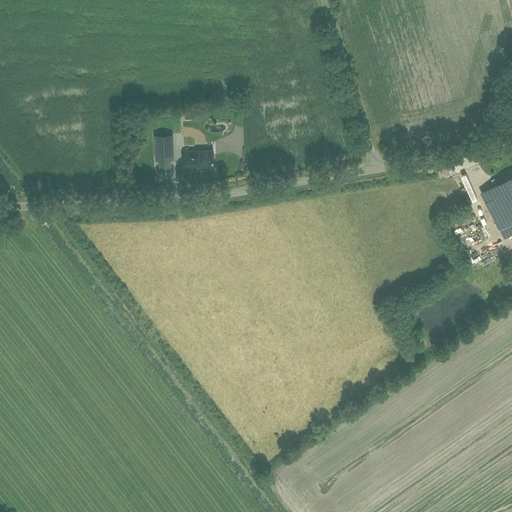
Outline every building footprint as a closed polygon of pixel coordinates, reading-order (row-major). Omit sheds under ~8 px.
[(185,118),(193,118),(193,110),(185,110),(185,118)] [(174,158),(173,140),(155,141),(156,159),(174,158)] [(185,171),(214,170),(213,149),(184,150),(185,171)] [(507,237),(511,233),(511,176),(494,186),(509,213),(497,219),(507,237)] [(453,228),(456,236),(468,232),(465,224),(453,228)] [(487,258),(478,263),(481,268),(502,256),(498,248),(492,252),(489,247),(483,250),(487,258)]
